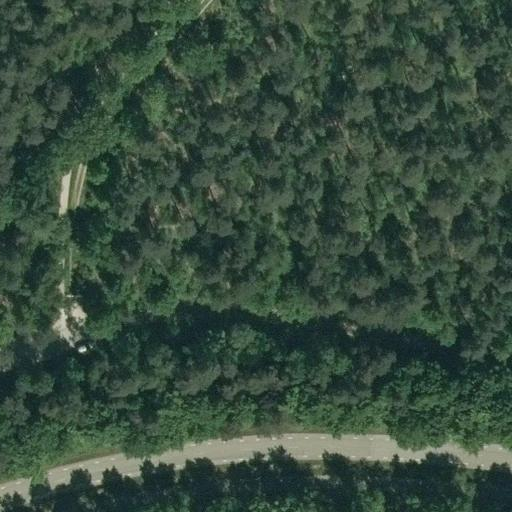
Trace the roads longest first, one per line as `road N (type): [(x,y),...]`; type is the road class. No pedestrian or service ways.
road 1 (tertiary): [(0,500),(104,470),(249,448),(419,450),(511,461)]
road 2 (track): [(511,353),(265,322),(115,323)]
road 3 (track): [(76,335),(86,149),(202,0)]
